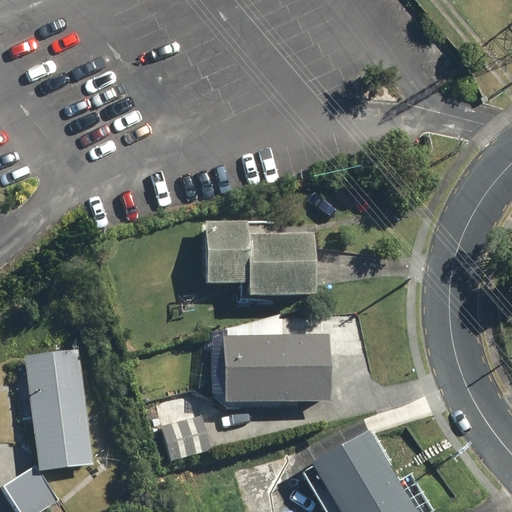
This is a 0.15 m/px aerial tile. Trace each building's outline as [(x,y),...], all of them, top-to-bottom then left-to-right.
[(250,219),(205,222),(209,287),(247,284),(248,299),(317,294),(313,232),(251,236),(250,219)] [(330,338),(221,337),(221,403),(330,404),(330,338)] [(76,349),(24,355),(37,468),(89,462),(76,349)] [(195,429),(191,416),(159,426),(169,463),(214,451),(207,425),(195,429)] [(422,511),(372,428),(310,465),(337,511),(422,511)] [(36,511),(55,500),(33,466),(2,485),(19,511),(36,511)]
